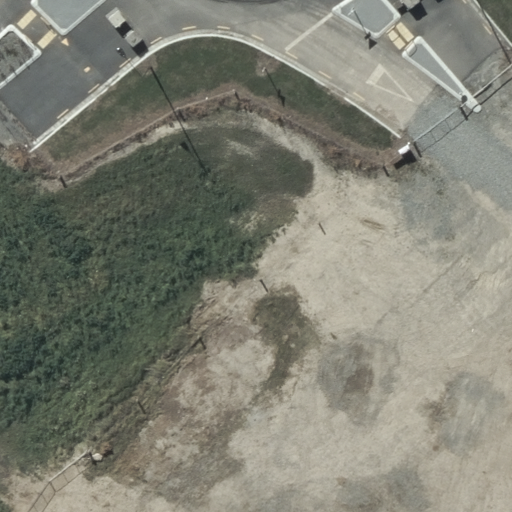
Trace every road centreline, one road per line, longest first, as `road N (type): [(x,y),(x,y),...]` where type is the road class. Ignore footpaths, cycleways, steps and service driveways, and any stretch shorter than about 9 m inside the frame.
road 1 (track): [(333,252),(377,311),(400,449),(430,511)]
road 2 (track): [(388,377),(209,511)]
road 3 (residential): [(380,0),(481,110)]
